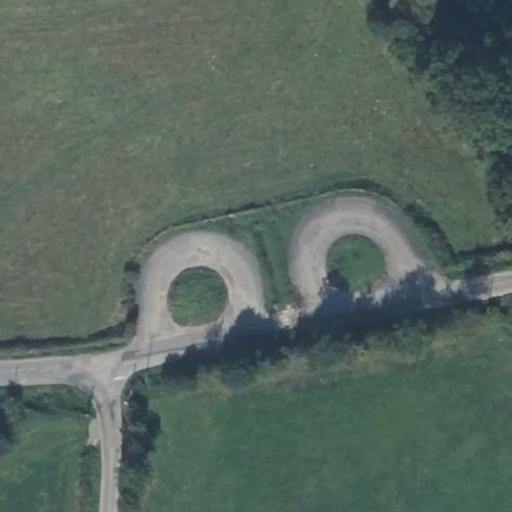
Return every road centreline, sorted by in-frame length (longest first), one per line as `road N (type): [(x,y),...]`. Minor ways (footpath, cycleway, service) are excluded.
road 1 (unclassified): [(432,294),(404,234),(358,219),(317,242),(314,279),(331,315)]
road 2 (unclassified): [(256,330),(257,295),(240,267),(198,259),(158,285),(152,351)]
road 3 (unclassified): [(107,360),(97,511)]
